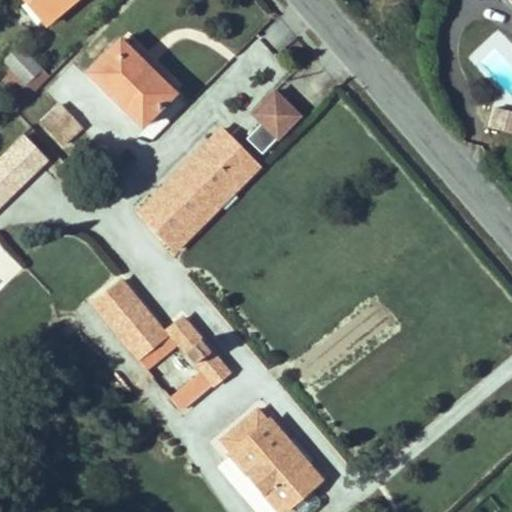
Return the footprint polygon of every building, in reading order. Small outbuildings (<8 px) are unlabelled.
[(26,0),(48,24),(76,0),(26,0)] [(468,55),(509,100),(511,97),(511,42),(498,28),(468,55)] [(173,94),(121,40),(88,73),(141,126),(173,94)] [(41,70),(20,46),(4,60),(27,85),(41,70)] [(299,116),(275,92),(253,114),(276,138),(299,116)] [(82,127),(59,105),(41,122),(61,145),(82,127)] [(511,110),(496,106),(491,126),(511,132),(511,110)] [(191,176),(228,138),(218,129),(139,210),(146,219),(191,176)] [(211,194),(228,179),(229,180),(250,159),(228,138),(191,176),(146,219),(167,241),(213,196),(211,194)] [(0,207),(44,161),(21,140),(0,161),(0,207)] [(176,249),(258,168),(250,159),(229,180),(228,179),(211,194),(213,196),(167,241),(176,249)] [(167,334),(121,279),(93,304),(138,358),(167,334)] [(210,353),(212,351),(202,338),(200,339),(183,320),(169,332),(186,351),(184,353),(195,365),(197,364),(213,384),(228,373),(210,353)] [(144,367),(174,342),(167,334),(138,358),(144,367)] [(180,411),(207,389),(199,380),(173,402),(180,411)] [(282,511),(320,480),(269,421),(267,422),(257,410),(222,440),(233,453),(231,455),(280,511),(282,511)]
